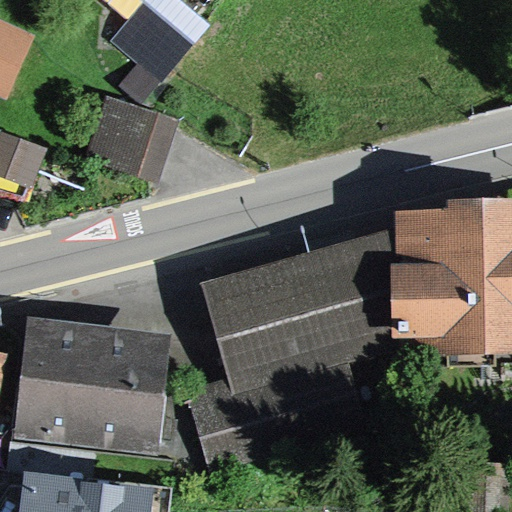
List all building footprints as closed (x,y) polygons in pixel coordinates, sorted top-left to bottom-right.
[(169,0),(145,0),(116,32),(164,75),(204,32),(169,0)] [(0,88),(2,89),(24,42),(0,30),(0,88)] [(112,103),(92,162),(148,181),(168,122),(112,103)] [(0,175),(26,186),(39,154),(0,138),(0,175)] [(338,360),(408,340),(511,336),(511,233),(403,235),(210,289),(239,386),(195,398),(214,464),(355,422),(338,360)] [(145,442),(155,351),(40,338),(30,429),(145,442)] [(463,474),(464,511),(499,511),(498,473),(463,474)] [(33,511),(138,511),(140,500),(36,488),(33,511)]
